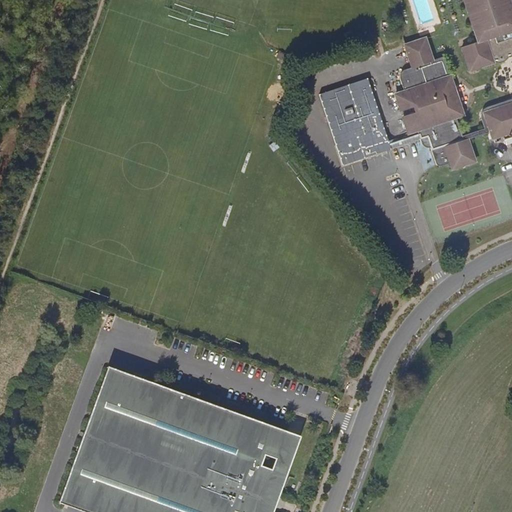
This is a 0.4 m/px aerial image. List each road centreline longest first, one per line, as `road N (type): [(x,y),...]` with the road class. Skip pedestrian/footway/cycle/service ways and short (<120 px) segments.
road 1 (unclassified): [(511,248),(446,286),(404,330),(374,387),(329,511)]
road 2 (track): [(104,0),(0,289)]
